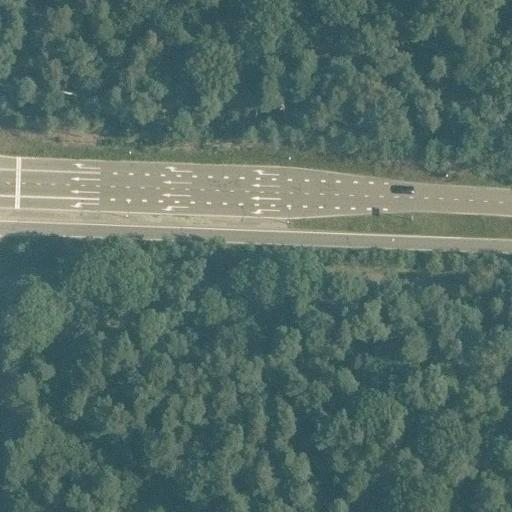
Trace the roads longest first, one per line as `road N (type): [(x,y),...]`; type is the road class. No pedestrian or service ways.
road 1 (tertiary): [(0,229),(511,248)]
road 2 (tertiary): [(511,203),(0,186)]
